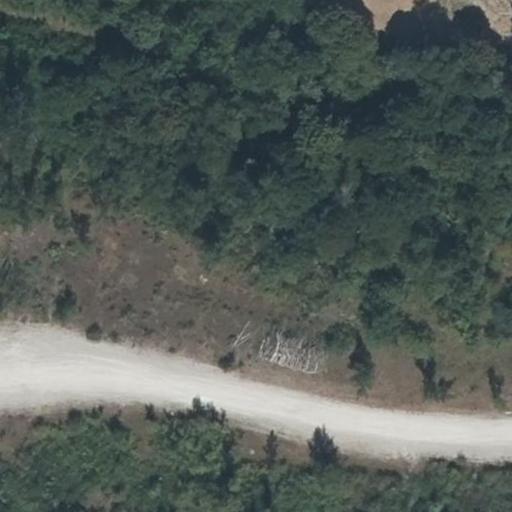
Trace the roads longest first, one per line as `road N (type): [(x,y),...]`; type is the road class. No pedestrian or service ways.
road 1 (track): [(511,122),(307,117),(0,12)]
road 2 (track): [(0,355),(416,443),(511,437)]
